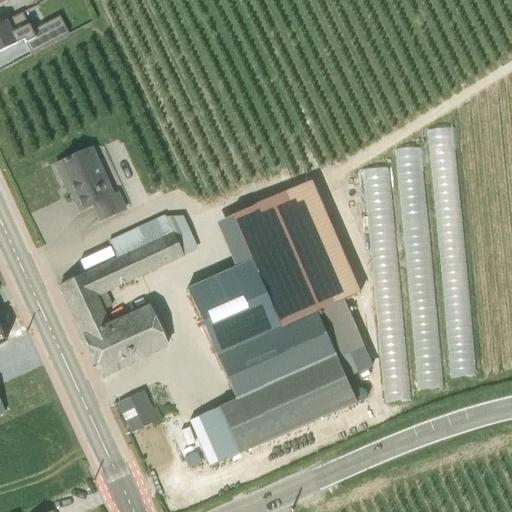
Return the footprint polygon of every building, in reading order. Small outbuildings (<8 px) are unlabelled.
[(23,12),(0,22),(0,50),(22,40),(29,53),(68,34),(59,16),(31,30),(23,12)] [(455,122),(430,124),(453,374),(478,372),(455,122)] [(424,142),(399,144),(418,386),(442,385),(424,142)] [(92,205),(99,221),(126,209),(118,191),(112,194),(91,147),(55,164),(64,183),(67,182),(80,211),(92,205)] [(367,164),(384,398),(409,396),(392,162),(367,164)] [(362,301),(313,191),(230,226),(249,268),(183,294),(216,368),(236,411),(195,428),(216,477),(360,414),(339,366),(366,354),(346,310),(362,301)] [(171,232),(164,216),(163,215),(108,241),(116,258),(171,232)] [(171,232),(116,258),(59,285),(101,376),(167,346),(147,305),(110,322),(96,295),(198,249),(182,216),(164,216),(171,232)] [(144,390),(117,402),(131,432),(161,418),(156,406),(152,408),(144,390)]
